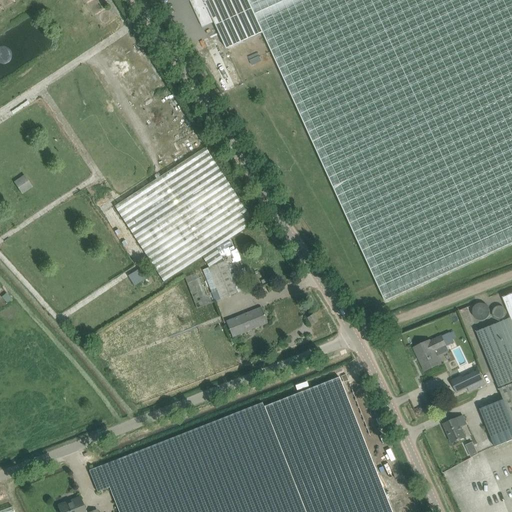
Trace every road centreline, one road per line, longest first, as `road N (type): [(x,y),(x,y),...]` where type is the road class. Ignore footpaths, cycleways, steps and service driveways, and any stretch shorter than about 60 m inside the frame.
road 1 (tertiary): [(355,337),(138,0)]
road 2 (unclassified): [(0,476),(355,337)]
road 3 (tertiary): [(438,511),(355,337)]
road 4 (track): [(355,337),(511,276)]
